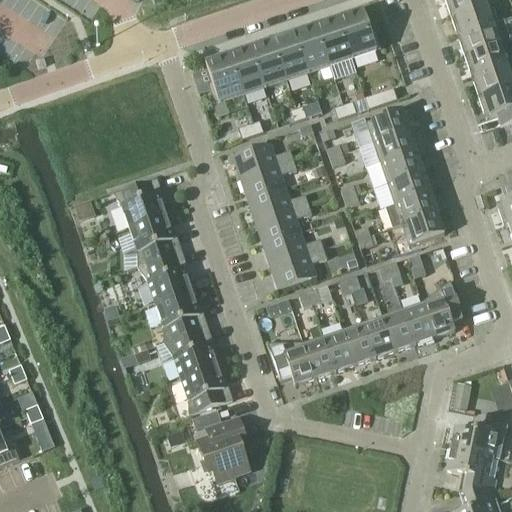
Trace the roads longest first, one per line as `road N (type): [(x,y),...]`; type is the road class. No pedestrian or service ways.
road 1 (residential): [(420,451),(268,419),(201,215),(202,159),(161,44)]
road 2 (residential): [(471,171),(413,0)]
road 3 (residential): [(161,44),(0,98)]
road 4 (residential): [(420,451),(437,366),(493,349),(504,331)]
road 5 (residential): [(504,331),(466,194),(471,171)]
road 6 (residential): [(293,0),(161,44)]
